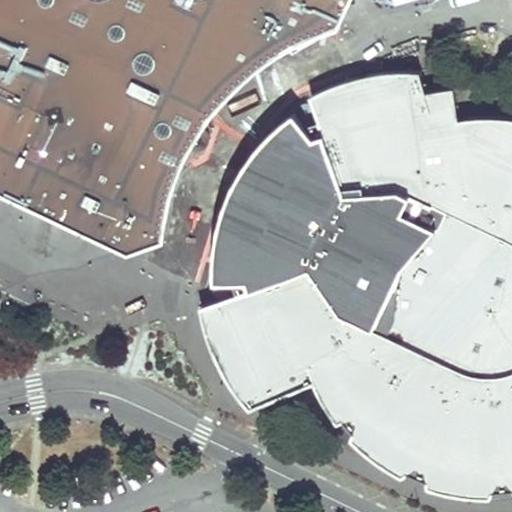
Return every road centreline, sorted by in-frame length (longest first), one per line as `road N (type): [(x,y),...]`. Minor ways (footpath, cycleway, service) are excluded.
road 1 (unclassified): [(189,431),(163,407),(98,381),(0,390)]
road 2 (unclassified): [(0,414),(74,400),(189,431)]
road 3 (unclassified): [(189,431),(356,511)]
